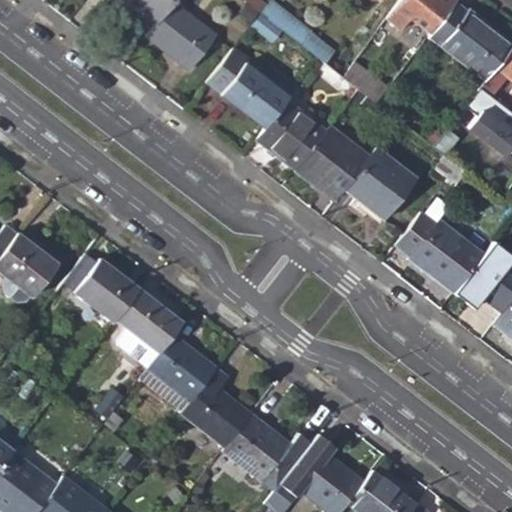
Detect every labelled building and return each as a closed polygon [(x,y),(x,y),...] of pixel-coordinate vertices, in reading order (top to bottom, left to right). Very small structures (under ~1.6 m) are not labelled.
[(171,2),(172,0),(127,0),(144,13),(141,16),(152,25),(171,2)] [(260,12),(267,4),(261,0),(245,0),(259,11),(260,12)] [(323,63),(333,50),(270,0),(269,0),(267,4),(260,12),(316,57),(323,63)] [(453,2),(454,0),(398,0),(385,18),(400,30),(409,18),(429,33),(453,2)] [(187,69),(214,35),(171,2),(152,25),(144,36),(161,49),(164,46),(178,57),(176,60),(187,69)] [(511,44),(466,10),(465,12),(453,2),(429,33),(427,36),(483,80),(511,44)] [(240,14),(250,21),(258,12),(248,5),(240,14)] [(251,25),(271,40),(280,30),(259,14),(251,25)] [(161,49),(176,60),(178,57),(164,46),(161,49)] [(243,64),(247,58),(232,46),(204,81),(235,105),(238,101),(251,111),(247,115),(263,127),(294,86),(268,66),(260,77),(243,64)] [(375,103),(387,87),(352,61),(341,76),(356,89),(375,103)] [(343,95),(348,99),(356,89),(341,76),(324,63),(317,74),(344,95),(343,95)] [(299,98),(304,93),(294,86),(263,127),(254,139),(293,169),(324,131),(312,122),(318,114),(299,98)] [(511,113),(478,86),(463,106),(475,115),(466,126),(502,155),(505,150),(511,154),(511,113)] [(235,105),(247,115),(251,111),(238,101),(235,105)] [(383,122),(390,127),(396,119),(389,114),(383,122)] [(342,188),(368,156),(327,126),(324,131),(293,169),(333,200),(342,188)] [(381,219),(413,177),(374,147),(368,156),(342,188),(381,219)] [(433,169),(445,179),(456,165),(443,156),(442,155),(433,169)] [(453,187),(465,172),(456,165),(445,179),(444,180),(453,187)] [(461,280),(481,254),(437,221),(434,225),(419,213),(394,244),(410,256),(408,259),(452,292),(461,280)] [(3,224),(0,227),(0,252),(15,233),(3,224)] [(26,246),(29,242),(16,232),(15,233),(0,252),(0,274),(4,277),(0,282),(1,291),(15,302),(23,301),(28,295),(29,297),(56,263),(42,252),(39,255),(26,246)] [(26,246),(39,255),(42,252),(29,242),(26,246)] [(511,295),(511,266),(486,248),(481,254),(461,280),(501,311),(511,295)] [(107,272),(110,268),(96,257),(70,291),(110,321),(112,318),(136,288),(122,278),(119,281),(107,272)] [(107,272),(119,281),(122,278),(110,268),(107,272)] [(146,302),(150,298),(136,288),(112,318),(125,328),(116,340),(116,345),(144,367),(156,352),(171,334),(180,322),(162,308),(159,312),(146,302)] [(511,295),(501,311),(491,323),(511,339),(511,295)] [(146,302),(159,312),(162,308),(150,298),(146,302)] [(0,346),(4,349),(10,341),(0,333),(0,346)] [(181,347),(183,343),(171,334),(156,352),(144,367),(137,377),(180,411),(214,367),(210,363),(207,367),(181,347)] [(181,347),(207,367),(210,363),(183,343),(181,347)] [(218,390),(227,377),(214,367),(180,411),(178,413),(222,447),(248,413),(231,400),(229,403),(215,393),(218,390)] [(215,393),(229,403),(231,400),(218,390),(215,393)] [(219,450),(260,481),(264,476),(276,485),(277,483),(309,442),(297,432),(288,444),(248,413),(222,447),(219,450)] [(21,439),(34,448),(42,438),(29,428),(21,439)] [(336,511),(345,501),(361,481),(325,452),(331,444),(316,433),(309,442),(277,483),(293,495),(297,489),(299,491),(312,501),(326,511),(336,511)] [(0,464),(12,449),(0,440),(0,464)] [(48,458),(38,470),(12,449),(0,464),(0,505),(8,511),(32,511),(61,475),(65,470),(48,458)] [(144,457),(154,464),(160,457),(151,450),(144,457)] [(358,511),(406,511),(414,503),(370,470),(361,481),(345,501),(358,511)] [(102,511),(105,509),(61,475),(32,511),(102,511)] [(164,493),(172,503),(181,496),(173,485),(164,493)] [(425,511),(414,503),(406,511),(425,511)]
